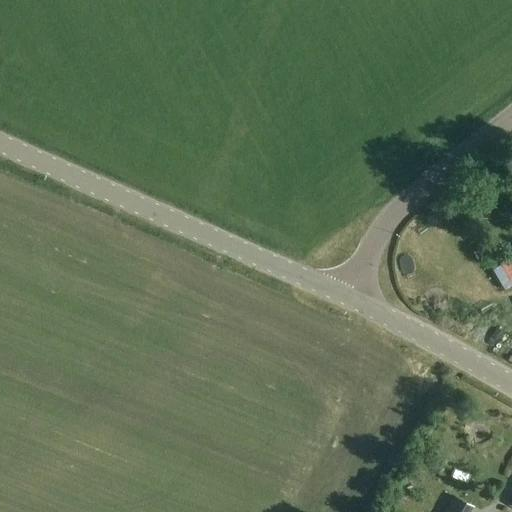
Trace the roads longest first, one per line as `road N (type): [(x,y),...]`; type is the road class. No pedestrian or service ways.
road 1 (tertiary): [(349,298),(0,141)]
road 2 (tertiary): [(349,298),(387,220),(511,120)]
road 3 (tertiary): [(511,385),(349,298)]
